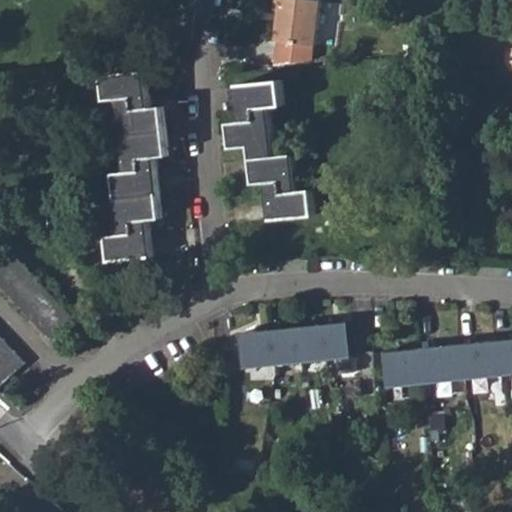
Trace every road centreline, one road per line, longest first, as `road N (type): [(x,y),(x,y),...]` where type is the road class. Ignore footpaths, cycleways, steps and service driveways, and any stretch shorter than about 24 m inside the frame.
road 1 (residential): [(216,298),(197,25),(203,0)]
road 2 (residential): [(511,292),(280,282),(216,298)]
road 3 (track): [(447,0),(461,288)]
road 4 (residential): [(216,298),(70,383),(20,442)]
road 5 (track): [(70,383),(210,511)]
